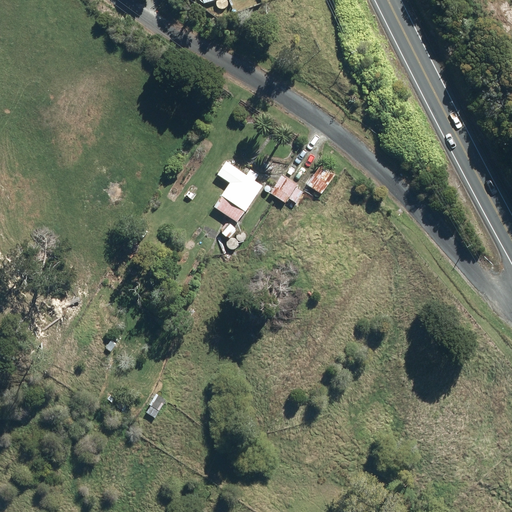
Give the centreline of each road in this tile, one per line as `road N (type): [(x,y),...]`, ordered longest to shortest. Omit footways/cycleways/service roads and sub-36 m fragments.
road 1 (unclassified): [(123,0),(316,117),(445,242)]
road 2 (trunk): [(389,0),(511,236)]
